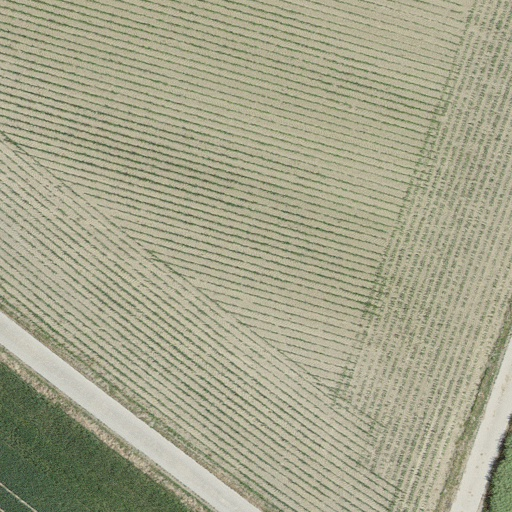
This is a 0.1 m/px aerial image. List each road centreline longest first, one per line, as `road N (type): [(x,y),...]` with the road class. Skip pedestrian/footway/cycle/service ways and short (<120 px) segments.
road 1 (track): [(0,320),(236,511)]
road 2 (track): [(511,371),(462,511)]
